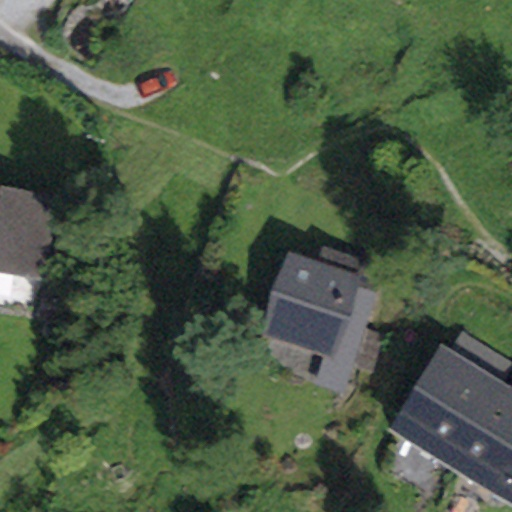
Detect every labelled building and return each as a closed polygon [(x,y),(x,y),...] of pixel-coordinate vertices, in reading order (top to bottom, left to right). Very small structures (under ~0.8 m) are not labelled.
[(0,195),(0,271),(22,275),(32,201),(0,195)] [(329,349),(353,357),(380,276),(326,258),(320,277),(292,268),(272,331),(329,349)] [(318,384),(342,391),(353,357),(329,349),(318,384)] [(406,430),(457,461),(497,397),(446,365),(406,430)] [(511,401),(510,404),(497,397),(457,461),(508,493),(511,486),(511,401)]
